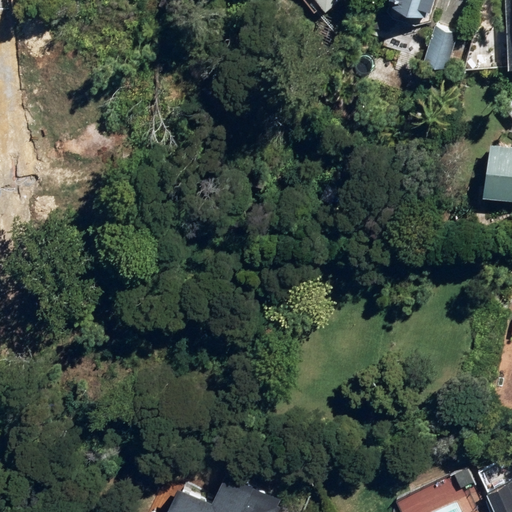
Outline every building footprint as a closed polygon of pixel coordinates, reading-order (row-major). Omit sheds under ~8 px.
[(392,0),(422,10),(425,0),(392,0)] [(511,0),(499,0),(501,64),(511,64),(511,0)] [(417,53),(440,62),(452,28),(429,20),(417,53)] [(6,67),(0,68),(0,179),(4,193),(72,170),(33,48),(3,57),(6,67)] [(471,189),(511,194),(511,141),(479,137),(471,189)] [(489,407),(511,413),(511,333),(509,333),(489,407)] [(273,511),(283,492),(225,466),(214,489),(176,469),(153,511),(273,511)] [(511,510),(507,511),(511,511),(511,473),(500,480),(511,505),(511,510)] [(409,511),(416,511),(425,508),(427,495),(415,487),(403,492),(402,506),(409,511)]
